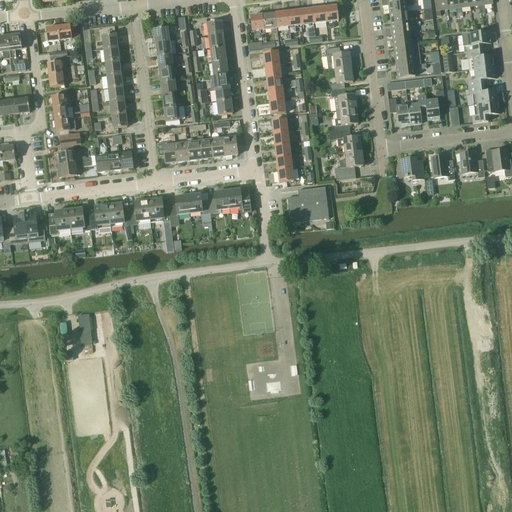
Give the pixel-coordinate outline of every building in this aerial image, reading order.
[(440,11),(447,10),(445,0),(434,0),(436,17),(441,17),(440,11)] [(457,0),(445,0),(447,10),(456,9),(459,9),(457,0)] [(470,8),(469,0),(457,0),(459,9),(456,9),(456,13),(462,12),(462,9),(470,8)] [(492,0),(480,0),(481,6),(478,7),(479,11),(485,10),(484,6),(493,5),(492,0)] [(413,6),(413,1),(388,4),(389,15),(407,13),(406,6),(413,6)] [(324,8),(326,23),(338,22),(337,7),(324,8)] [(314,25),(326,23),(324,8),(312,10),(314,25)] [(301,26),(314,25),(312,10),(300,11),(301,26)] [(433,21),(431,10),(423,11),(425,22),(433,21)] [(289,28),(301,26),(300,11),(287,13),(289,28)] [(277,29),(289,28),(287,13),(275,14),(277,29)] [(408,19),(407,13),(389,15),(391,26),(415,23),(415,18),(408,19)] [(277,33),(277,29),(275,14),(263,16),(265,31),(271,30),(271,33),(277,33)] [(252,32),(265,31),(263,16),(250,17),(252,32)] [(207,24),(209,37),(222,36),(221,22),(207,24)] [(416,27),(415,23),(391,26),(392,36),(409,34),(409,28),(416,27)] [(71,26),(59,28),(60,42),(72,40),(71,26)] [(60,42),(59,28),(46,29),(48,43),(60,42)] [(168,29),(155,31),(156,44),(169,42),(174,41),(173,36),(168,36),(168,29)] [(489,33),(462,36),(464,54),(467,54),(482,52),(488,51),(487,45),(491,45),(489,33)] [(410,41),(409,34),(392,36),(393,47),(418,44),(418,40),(410,41)] [(21,36),(7,38),(10,58),(11,66),(12,73),(26,72),(25,64),(24,65),(18,65),(17,65),(16,52),(22,51),(21,36)] [(104,51),(117,49),(116,36),(102,37),(104,51)] [(209,37),(210,50),(224,49),(222,36),(209,37)] [(7,38),(0,38),(0,53),(3,53),(3,59),(10,58),(7,38)] [(449,48),(448,38),(441,39),(442,49),(449,48)] [(171,56),(169,42),(156,44),(158,57),(171,56)] [(418,44),(393,47),(395,58),(412,56),(419,55),(419,48),(418,44)] [(119,62),(117,49),(104,51),(105,64),(119,62)] [(211,58),(207,59),(208,64),(212,64),(226,62),(224,49),(210,50),(211,56),(211,58)] [(335,71),(351,69),(349,55),(341,56),(340,49),(326,51),(327,58),(334,57),(335,71)] [(483,58),(482,52),(467,54),(467,60),(468,60),(469,71),(494,68),(492,57),(483,58)] [(263,55),(265,67),(279,65),(278,53),(263,55)] [(412,56),(395,58),(396,69),(421,66),(419,55),(412,56)] [(172,69),(171,56),(158,57),(159,70),(172,69)] [(448,56),(442,57),(444,69),(449,69),(449,65),(451,64),(450,56),(448,56)] [(121,75),(119,62),(105,64),(107,77),(121,75)] [(226,62),(212,64),(214,77),(227,76),(226,62)] [(49,77),(63,75),(62,63),(47,65),(49,77)] [(281,78),(279,65),(265,67),(266,79),(281,78)] [(426,69),(426,65),(421,66),(396,69),(397,80),(415,77),(414,71),(426,69)] [(173,69),(159,70),(161,84),(174,82),(173,75),(178,74),(177,68),(173,69)] [(494,68),(469,71),(474,71),(475,78),(472,78),(471,79),(471,82),(467,82),(468,89),(484,87),(483,81),(495,80),(494,68)] [(331,93),(345,91),(344,85),(353,84),(351,69),(335,71),(337,85),(330,86),(331,93)] [(65,87),(63,75),(49,77),(51,89),(65,87)] [(122,88),(121,75),(107,77),(109,90),(122,88)] [(229,89),(227,76),(214,77),(215,91),(229,89)] [(282,90),(281,78),(266,79),(268,92),(282,90)] [(176,95),(174,82),(161,84),(163,97),(176,95)] [(412,82),(405,83),(406,90),(413,89),(412,82)] [(484,93),(484,87),(468,89),(469,96),(472,96),(473,106),(498,103),(496,92),(484,93)] [(124,102),(122,88),(109,90),(110,103),(124,102)] [(229,89),(215,91),(217,103),(230,102),(229,89)] [(282,90),(268,92),(269,104),(284,102),(282,90)] [(346,98),(345,91),(331,93),(332,99),(335,99),(336,113),(356,111),(354,97),(346,98)] [(426,110),(428,122),(439,121),(438,107),(445,106),(443,92),(435,93),(436,101),(426,102),(426,110)] [(53,110),(67,108),(65,94),(56,95),(56,97),(52,98),(53,110)] [(177,108),(176,95),(163,97),(164,110),(177,108)] [(418,105),(408,106),(410,126),(421,125),(421,119),(427,119),(426,110),(426,102),(425,96),(417,97),(418,105)] [(29,100),(15,102),(17,116),(30,114),(29,100)] [(398,128),(410,126),(408,106),(397,108),(396,100),(388,101),(390,115),(397,114),(398,128)] [(4,117),(17,116),(15,102),(2,104),(4,117)] [(125,115),(124,102),(110,103),(112,116),(125,115)] [(232,115),(230,102),(217,103),(218,117),(232,115)] [(284,102),(269,104),(271,116),(286,115),(284,102)] [(499,115),(498,103),(473,106),(474,117),(472,118),(472,125),(488,123),(487,117),(499,115)] [(177,108),(164,110),(166,123),(179,122),(179,121),(185,120),(183,107),(177,108)] [(69,120),(67,108),(53,110),(55,122),(69,120)] [(356,111),(336,113),(337,120),(334,120),(335,128),(328,129),(329,136),(350,133),(349,126),(358,125),(356,111)] [(127,128),(125,115),(112,116),(113,130),(127,128)] [(70,132),(69,120),(55,122),(56,134),(70,132)] [(272,122),(273,135),(288,133),(286,121),(272,122)] [(288,133),(273,135),(275,147),(289,145),(288,133)] [(350,133),(329,136),(330,142),(337,142),(338,148),(344,147),(345,155),(361,153),(359,139),(351,140),(350,133)] [(60,137),(61,148),(81,146),(80,135),(60,137)] [(203,137),(198,138),(199,143),(201,161),(213,160),(211,142),(203,142),(203,137)] [(237,157),(235,140),(235,139),(223,140),(225,158),(237,157)] [(201,161),(199,143),(192,144),(192,140),(186,141),(187,144),(189,162),(201,161)] [(223,140),(211,142),(213,160),(225,158),(223,140)] [(163,144),(157,145),(159,158),(164,157),(165,165),(177,164),(175,146),(169,146),(169,143),(163,144)] [(189,162),(187,144),(175,146),(177,164),(189,162)] [(289,145),(275,147),(276,159),(291,158),(289,145)] [(9,146),(1,147),(3,163),(16,161),(14,148),(9,149),(9,146)] [(504,172),(505,178),(511,177),(511,174),(510,161),(508,161),(506,151),(495,152),(494,150),(485,152),(488,173),(504,172)] [(475,152),(456,155),(457,165),(460,164),(461,174),(458,174),(458,176),(477,173),(478,179),(485,178),(483,165),(477,166),(476,162),(475,152)] [(60,167),(76,165),(74,153),(56,155),(57,163),(60,163),(60,167)] [(363,167),(361,153),(345,155),(346,161),(339,162),(340,169),(334,170),(336,182),(355,180),(354,168),(363,167)] [(132,154),(120,156),(122,171),(134,170),(132,154)] [(122,171),(120,156),(108,157),(110,173),(122,171)] [(445,156),(431,158),(434,179),(447,178),(448,182),(455,181),(453,165),(446,166),(445,156)] [(98,174),(110,173),(108,157),(96,158),(98,174)] [(291,158),(276,159),(278,172),(292,170),(291,158)] [(397,169),(398,179),(412,178),(412,182),(424,180),(422,163),(416,163),(416,159),(398,161),(399,168),(397,169)] [(77,177),(76,165),(60,167),(61,170),(58,171),(59,179),(77,177)] [(292,170),(278,172),(279,184),(294,182),(292,170)] [(494,177),(487,178),(488,190),(495,189),(494,177)] [(298,198),(287,199),(290,225),(302,224),(302,219),(321,217),(321,221),(329,221),(325,189),(304,191),(305,197),(298,198)] [(236,192),(227,193),(229,210),(242,209),(242,214),(250,213),(249,197),(248,197),(241,198),(240,191),(236,192)] [(216,201),(208,201),(210,216),(218,215),(217,212),(229,210),(227,193),(215,194),(216,201)] [(210,216),(208,201),(201,202),(200,196),(187,197),(189,215),(202,214),(202,217),(210,216)] [(178,216),(189,215),(187,197),(175,199),(176,205),(168,206),(170,220),(178,219),(178,216)] [(162,200),(148,202),(150,221),(151,223),(164,222),(170,222),(170,220),(168,206),(163,207),(162,200)] [(135,210),(129,211),(131,227),(138,226),(138,225),(151,223),(150,221),(148,202),(134,204),(135,210)] [(122,205),(108,207),(111,226),(111,228),(124,226),(124,227),(130,227),(131,227),(129,211),(123,212),(122,205)] [(95,215),(89,215),(91,231),(98,231),(98,230),(111,228),(111,226),(108,207),(94,208),(95,215)] [(82,210),(68,211),(71,231),(71,233),(84,231),(84,232),(91,231),(89,215),(83,216),(82,210)] [(55,220),(49,220),(51,236),(52,239),(59,239),(58,236),(58,234),(71,233),(71,231),(68,211),(54,213),(55,220)] [(36,215),(24,217),(28,244),(40,243),(46,242),(45,240),(44,226),(37,226),(36,215)] [(10,245),(10,246),(28,244),(24,217),(13,218),(15,229),(9,230),(10,245)] [(3,245),(10,245),(9,230),(2,230),(1,219),(0,219),(0,243),(3,243),(3,245)] [(333,222),(325,223),(326,231),(334,230),(333,222)] [(180,243),(173,244),(174,252),(181,251),(180,243)] [(88,316),(78,317),(81,344),(92,343),(88,316)]
